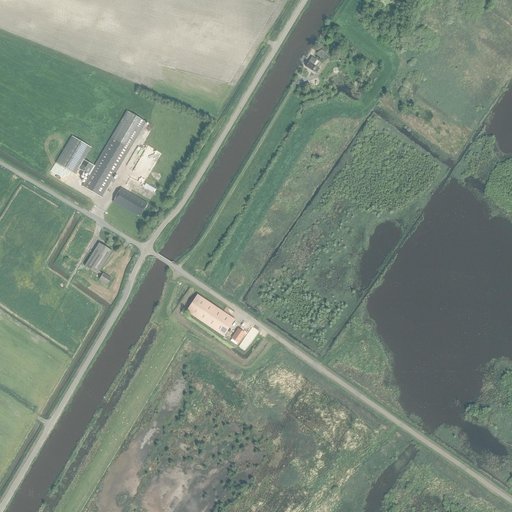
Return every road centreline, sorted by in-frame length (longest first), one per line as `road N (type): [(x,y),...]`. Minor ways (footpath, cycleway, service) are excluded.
road 1 (unclassified): [(511,501),(146,249)]
road 2 (unclassified): [(0,509),(146,249)]
road 3 (unclassified): [(146,249),(305,0)]
road 4 (unclassified): [(146,249),(0,163)]
